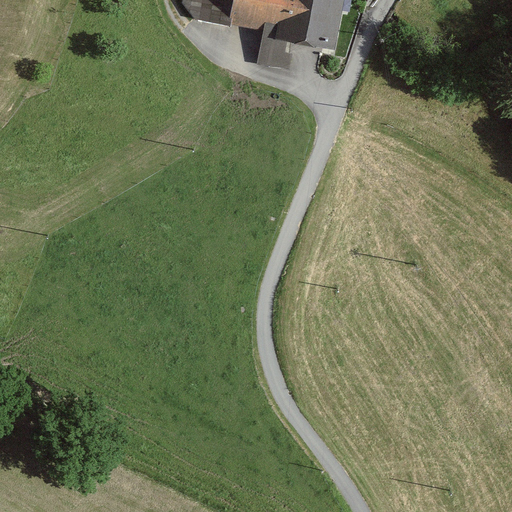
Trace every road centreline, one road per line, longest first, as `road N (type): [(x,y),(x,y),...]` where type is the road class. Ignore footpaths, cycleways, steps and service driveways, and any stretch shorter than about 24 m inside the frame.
road 1 (unclassified): [(388,0),(280,251),(265,326),(284,401),(361,511)]
road 2 (track): [(341,99),(242,69),(168,15),(167,0)]
